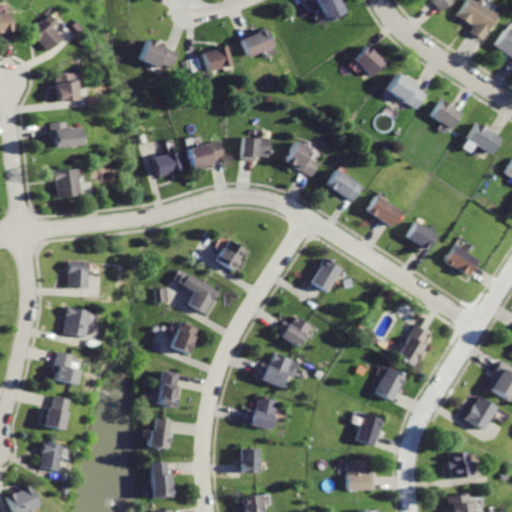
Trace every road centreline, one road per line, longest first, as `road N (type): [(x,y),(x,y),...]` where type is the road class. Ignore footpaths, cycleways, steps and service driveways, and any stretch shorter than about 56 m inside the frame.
road 1 (residential): [(0,234),(136,220),(239,196),(271,200),(480,327)]
road 2 (residential): [(8,83),(30,302),(0,432)]
road 3 (residential): [(308,218),(221,369),(206,444),(209,511)]
road 4 (residential): [(511,276),(425,413),(410,460),(412,511)]
road 5 (residential): [(376,0),(417,45),(511,106)]
